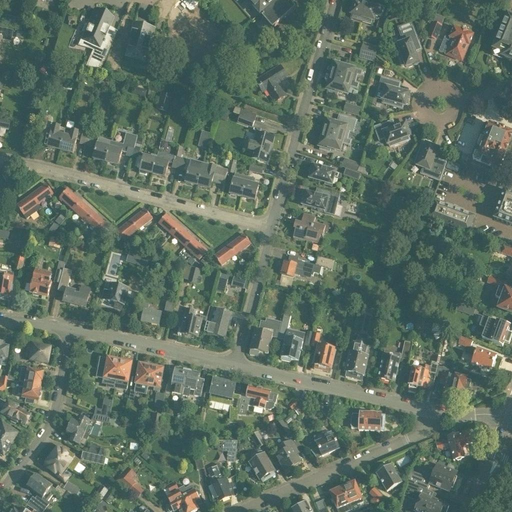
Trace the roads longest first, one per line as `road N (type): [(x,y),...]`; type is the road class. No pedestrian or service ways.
road 1 (residential): [(271,229),(0,160)]
road 2 (residential): [(271,229),(335,0)]
road 3 (residential): [(238,511),(404,441),(433,410)]
road 4 (residential): [(433,410),(233,364)]
road 5 (residential): [(0,498),(52,419),(70,328)]
road 6 (residential): [(233,364),(70,328)]
road 7 (residential): [(233,364),(271,229)]
